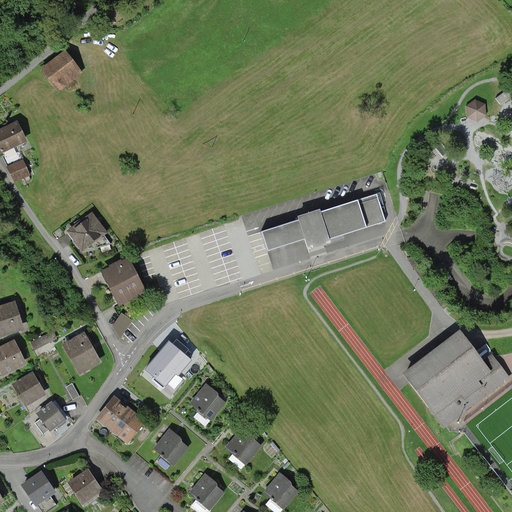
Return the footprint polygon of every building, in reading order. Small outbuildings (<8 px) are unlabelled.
[(65,49),(41,68),(58,91),(83,72),(65,49)] [(484,104),(474,100),(465,107),(466,118),(477,122),(486,115),(484,104)] [(17,121),(0,129),(0,154),(27,141),(17,121)] [(23,159),(6,167),(14,183),(30,175),(23,159)] [(377,196),(260,234),(270,264),(387,226),(377,196)] [(92,212),(66,231),(82,252),(108,233),(92,212)] [(129,257),(100,271),(119,307),(147,292),(129,257)] [(15,301),(0,305),(0,338),(25,330),(15,301)] [(53,331),(30,342),(34,351),(57,339),(53,331)] [(84,332),(62,345),(79,376),(102,363),(84,332)] [(402,377),(405,381),(433,359),(461,338),(458,334),(402,377)] [(433,359),(405,381),(443,431),(510,380),(492,356),(482,364),(461,338),(433,359)] [(15,339),(0,346),(0,372),(2,377),(27,364),(15,339)] [(169,340),(144,370),(165,387),(168,384),(174,389),(183,379),(179,376),(192,360),(185,354),(189,350),(177,339),(173,344),(169,340)] [(33,371),(11,384),(25,407),(47,395),(33,371)] [(217,392),(206,383),(189,404),(211,421),(226,402),(219,397),(218,394),(217,392)] [(114,395),(95,419),(128,444),(146,420),(114,395)] [(40,419),(35,424),(43,435),(49,431),(50,432),(66,420),(52,401),(36,413),(40,419)] [(241,427),(224,447),(246,465),(261,447),(253,440),(253,438),(252,436),(241,427)] [(169,429),(153,449),(174,466),(189,448),(181,441),(181,439),(180,437),(169,429)] [(88,469),(67,483),(83,505),(103,491),(88,469)] [(41,471),(21,485),(36,507),(57,493),(41,471)] [(280,473),(263,493),(284,511),(300,493),(292,486),(292,484),(291,482),(280,473)] [(205,474),(188,494),(210,511),(225,493),(217,486),(217,484),(216,482),(205,474)]
